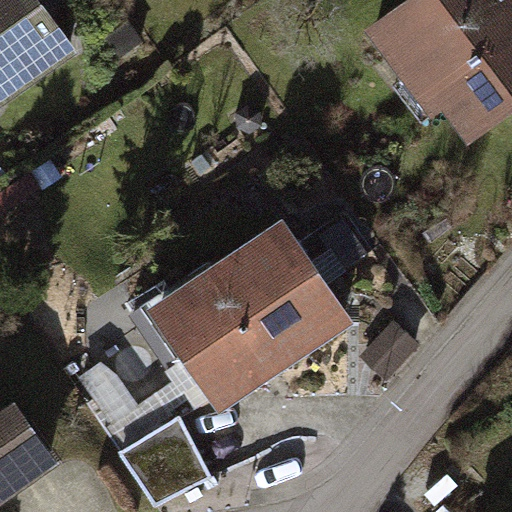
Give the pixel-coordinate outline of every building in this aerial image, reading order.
[(0,0),(0,97),(78,45),(47,0),(0,0)] [(511,0),(404,0),(376,18),(431,104),(445,95),(471,136),(511,110),(511,0)] [(295,219),(166,303),(226,395),(355,311),(295,219)] [(0,511),(1,511),(73,467),(30,399),(16,408),(4,389),(0,391),(0,511)] [(184,418),(126,451),(159,507),(218,478),(184,418)]
